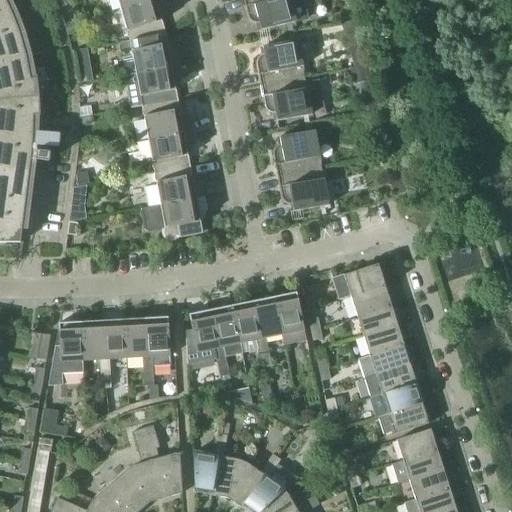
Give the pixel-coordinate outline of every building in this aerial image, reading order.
[(0,0),(0,243),(19,244),(24,210),(24,208),(30,160),(46,162),(47,153),(36,152),(35,152),(36,146),(54,147),(55,135),(37,134),(37,140),(32,140),(33,117),(38,117),(39,117),(39,98),(36,79),(35,79),(30,80),(26,58),(19,35),(13,19),(6,3),(4,0),(0,0)] [(116,0),(120,10),(153,0),(116,0)] [(129,40),(129,42),(165,35),(158,12),(166,10),(163,0),(153,0),(120,10),(126,32),(126,35),(127,38),(129,40)] [(299,0),(242,0),(247,17),(247,18),(248,20),(249,21),(250,22),(252,23),(253,24),(255,24),(257,25),(259,24),(261,31),(299,22),(303,15),(299,0)] [(65,26),(68,36),(83,32),(80,21),(65,26)] [(359,46),(352,22),(340,25),(347,49),(359,46)] [(125,76),(135,75),(179,67),(177,54),(169,55),(165,35),(129,42),(119,43),(120,45),(119,48),(119,51),(121,53),(125,76)] [(256,66),(260,87),(304,79),(304,77),(303,68),(302,68),(297,41),(262,48),(264,55),(263,55),(261,56),(259,57),(258,58),(257,60),(256,61),(256,63),(256,65),(256,66)] [(141,106),(141,108),(177,101),(173,81),(181,79),(179,67),(135,75),(139,103),(141,106)] [(88,82),(86,71),(75,73),(77,84),(88,82)] [(304,79),(260,87),(263,107),(264,108),(264,110),(265,111),(267,113),(268,114),(269,114),(271,115),(273,115),(275,115),(276,122),(311,116),(309,105),(319,103),(316,87),(307,89),(304,80),(304,79)] [(143,117),(147,140),(191,132),(189,120),(181,121),(177,101),(141,108),(142,109),(141,112),(141,115),(143,117)] [(153,171),(154,173),(189,166),(186,146),(193,145),(191,132),(147,140),(152,163),(151,166),(152,169),(153,171)] [(273,157),(276,177),(321,169),(321,167),(320,158),(319,158),(314,132),(279,138),(280,145),(279,146),(277,147),(276,148),(274,149),(274,151),(273,152),(273,154),(273,156),(273,157)] [(144,189),(147,208),(203,198),(201,185),(193,187),(189,166),(154,173),(154,175),(153,178),(154,181),(155,183),(156,186),(144,189)] [(321,169),(276,177),(280,198),(281,199),(282,201),(283,202),(284,204),(286,204),(287,205),(289,205),(292,205),(293,213),(328,206),(323,180),(324,179),(321,171),(321,169)] [(77,175),(78,186),(88,185),(87,174),(77,175)] [(404,194),(401,179),(389,181),(392,196),(404,194)] [(70,206),(70,210),(84,207),(86,187),(72,189),(70,206)] [(203,198),(147,208),(141,210),(145,232),(164,228),(164,229),(163,233),(163,237),(166,240),(170,241),(173,240),(176,238),(202,233),(198,212),(206,211),(203,198)] [(68,223),(67,236),(75,237),(77,224),(68,223)] [(339,302),(350,298),(384,287),(377,266),(348,275),(332,280),(339,302)] [(350,298),(356,318),(390,307),(384,287),(350,298)] [(296,293),(274,298),(282,336),(283,335),(285,345),(306,341),(296,293)] [(303,298),(306,311),(315,309),(312,296),(303,298)] [(274,298),(252,302),(260,340),(265,339),(282,336),(274,298)] [(252,302),(232,307),(241,354),(258,351),(259,355),(268,353),(265,339),(260,340),(252,302)] [(232,307),(210,311),(218,349),(223,348),(225,358),(241,354),(232,307)] [(356,318),(363,337),(396,326),(390,307),(356,318)] [(218,349),(210,311),(188,316),(196,353),(213,350),(216,364),(226,362),(225,358),(223,348),(218,349)] [(167,318),(145,320),(147,358),(152,358),(170,357),(167,318)] [(308,321),(310,331),(319,329),(317,319),(308,321)] [(145,320),(123,321),(125,359),(142,358),(143,373),(152,372),(152,358),(147,358),(145,320)] [(123,321),(101,322),(104,360),(108,360),(125,359),(123,321)] [(101,322),(80,323),(82,362),(99,361),(100,375),(109,374),(108,360),(104,360),(101,322)] [(83,374),(82,362),(80,323),(57,324),(59,347),(54,347),(47,388),(61,387),(60,375),(83,374)] [(363,337),(369,356),(402,346),(396,326),(363,337)] [(319,329),(310,331),(312,342),(322,340),(319,329)] [(49,336),(31,333),(27,358),(45,361),(49,336)] [(359,360),(365,379),(409,365),(402,346),(369,356),(359,360)] [(268,353),(259,355),(262,369),(266,368),(271,367),(268,353)] [(316,361),(318,371),(328,370),(325,359),(316,361)] [(226,362),(216,364),(219,378),(224,377),(228,376),(226,362)] [(371,398),(381,395),(415,385),(409,365),(365,379),(371,398)] [(35,368),(33,381),(42,382),(44,370),(35,368)] [(328,370),(318,371),(320,382),(330,380),(328,370)] [(152,372),(143,373),(144,387),(148,387),(153,386),(152,372)] [(109,374),(100,375),(101,389),(105,389),(110,389),(109,374)] [(42,382),(33,381),(31,393),(40,395),(42,382)] [(263,406),(273,404),(269,385),(259,387),(263,406)] [(381,395),(387,415),(421,404),(415,385),(381,395)] [(248,391),(229,394),(230,399),(252,404),(250,390),(248,391)] [(204,411),(225,416),(228,404),(207,399),(204,411)] [(324,401),(327,412),(336,410),(334,399),(324,401)] [(309,405),(312,419),(321,417),(318,403),(309,405)] [(421,404),(387,415),(378,418),(384,438),(428,425),(421,404)] [(28,409),(26,421),(35,423),(37,410),(28,409)] [(336,410),(327,412),(329,422),(339,420),(336,410)] [(43,411),(40,433),(53,435),(55,428),(50,427),(53,413),(43,411)] [(220,418),(215,445),(225,447),(226,436),(221,435),(224,419),(220,418)] [(35,423),(26,421),(24,434),(33,435),(35,423)] [(126,471),(125,471),(149,504),(181,494),(179,454),(173,455),(158,459),(155,449),(159,448),(152,426),(131,432),(141,464),(133,466),(126,471)] [(396,441),(402,461),(436,451),(429,430),(396,441)] [(37,450),(26,511),(38,511),(48,453),(50,453),(52,441),(39,439),(37,450)] [(336,442),(339,453),(348,449),(345,439),(336,442)] [(194,493),(212,496),(218,457),(223,458),(225,447),(215,445),(213,456),(197,453),(192,454),(194,493)] [(22,449),(20,461),(28,463),(31,451),(22,449)] [(397,484),(409,481),(442,470),(436,451),(402,461),(391,465),(397,484)] [(266,464),(274,470),(280,461),(276,458),(272,455),(266,464)] [(227,499),(242,462),(238,461),(223,458),(218,457),(212,496),(227,499)] [(28,463),(20,461),(18,474),(26,475),(28,463)] [(227,499),(241,509),(264,476),(267,479),(274,470),(266,464),(260,473),(246,464),(242,462),(227,499)] [(344,469),(347,479),(356,476),(353,466),(344,469)] [(409,481),(415,500),(448,489),(442,470),(409,481)] [(94,498),(90,505),(101,511),(139,511),(149,504),(125,471),(94,498)] [(241,509),(245,511),(259,511),(283,490),(280,487),(267,479),(264,476),(241,509)] [(356,476),(347,479),(351,489),(360,486),(356,476)] [(405,511),(444,511),(454,509),(448,489),(415,500),(403,504),(405,511)] [(306,511),(309,511),(304,503),(295,508),(287,494),(283,490),(259,511),(306,511)] [(15,497),(12,509),(21,511),(23,498),(15,497)] [(304,503),(309,511),(318,505),(316,501),(313,497),(304,503)] [(101,511),(90,505),(86,511),(56,499),(50,511),(101,511)]
